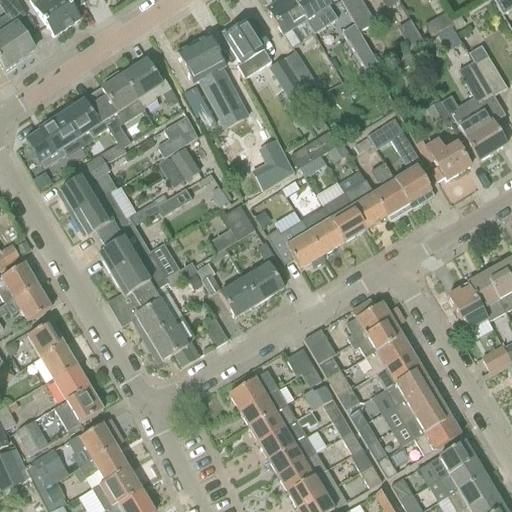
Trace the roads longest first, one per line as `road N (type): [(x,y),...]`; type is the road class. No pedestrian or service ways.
road 1 (residential): [(149,408),(0,161)]
road 2 (residential): [(149,408),(395,270)]
road 3 (residential): [(511,464),(395,270)]
road 4 (unclassified): [(0,116),(182,0)]
road 5 (residential): [(395,270),(511,200)]
